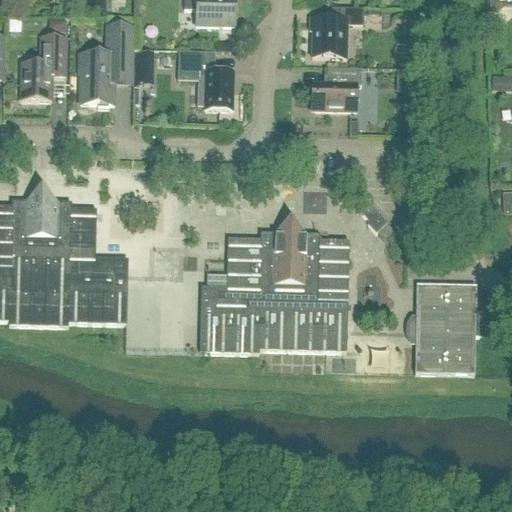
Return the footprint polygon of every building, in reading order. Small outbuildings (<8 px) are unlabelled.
[(195,15),(195,31),(233,32),(234,3),(208,2),(208,0),(183,0),(183,15),(195,15)] [(311,63),(343,64),(343,31),(361,31),(362,14),(331,13),(331,25),(312,25),(311,63)] [(97,113),(107,114),(107,111),(112,111),(113,80),(130,80),(131,33),(106,32),(105,53),(109,53),(109,61),(78,60),(78,79),(80,79),(79,110),(97,111),(97,113)] [(65,45),(40,44),(39,68),(21,68),(20,106),(50,107),(51,82),(64,82),(65,45)] [(203,116),(231,117),(232,77),(213,76),(214,64),(190,63),(189,86),(204,87),(203,116)] [(313,116),(355,117),(355,91),(360,91),(360,74),(323,73),(323,90),(314,90),(313,116)] [(0,327),(8,327),(8,331),(67,333),(67,329),(125,330),(126,264),(94,263),(96,214),(76,214),(56,213),(56,209),(41,191),(25,206),(25,213),(0,212),(0,327)] [(367,225),(367,228),(376,237),(386,227),(375,215),(365,205),(356,213),(367,225)] [(305,245),(306,239),(290,223),(274,238),(274,245),(227,244),(226,292),(204,292),(204,308),(200,308),(199,358),(259,359),(259,355),(330,356),(346,357),(348,246),(305,245)] [(415,338),(414,378),(474,380),(476,291),(416,289),(415,329),(410,329),(410,338),(415,338)]
